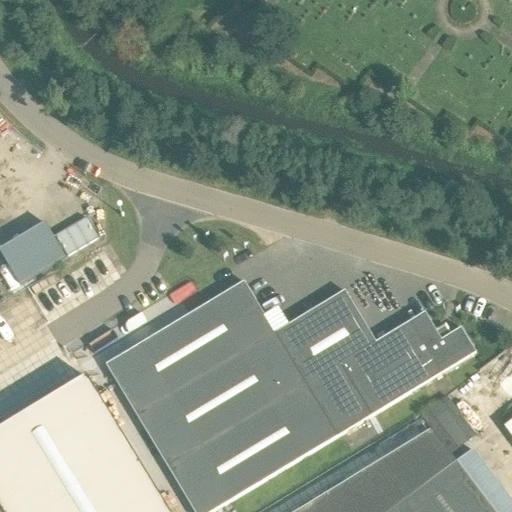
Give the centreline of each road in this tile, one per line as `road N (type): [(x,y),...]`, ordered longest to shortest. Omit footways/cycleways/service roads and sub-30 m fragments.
road 1 (unclassified): [(511,306),(453,277),(178,194)]
road 2 (unclassified): [(178,194),(103,168),(46,128),(0,78)]
road 3 (unclassified): [(70,342),(145,279),(178,194)]
